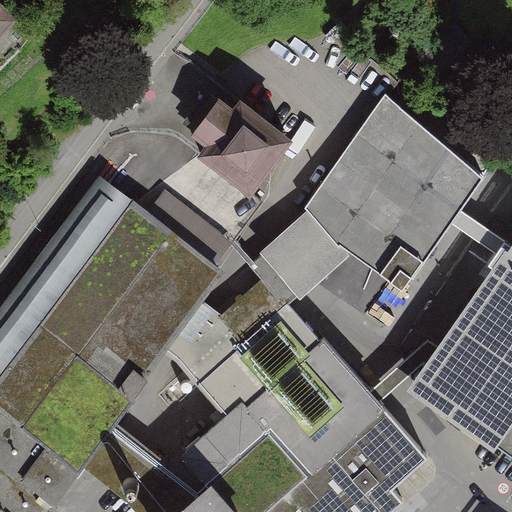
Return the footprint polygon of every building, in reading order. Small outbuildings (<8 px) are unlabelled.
[(0,71),(34,40),(0,4),(0,71)] [(472,177),(379,95),(300,207),(327,241),(344,253),(397,287),(472,177)] [(192,145),(185,154),(238,198),(285,141),(230,96),(220,109),(206,99),(178,134),(192,145)] [(379,511),(395,498),(382,488),(420,456),(282,301),(344,253),(327,241),(300,207),(246,261),(259,279),(219,312),(198,297),(216,269),(99,178),(0,322),(0,511),(46,511),(110,425),(187,484),(153,511),(379,511)] [(511,232),(494,257),(397,394),(511,472),(511,232)] [(374,314),(385,318),(396,293),(385,288),(374,314)]
